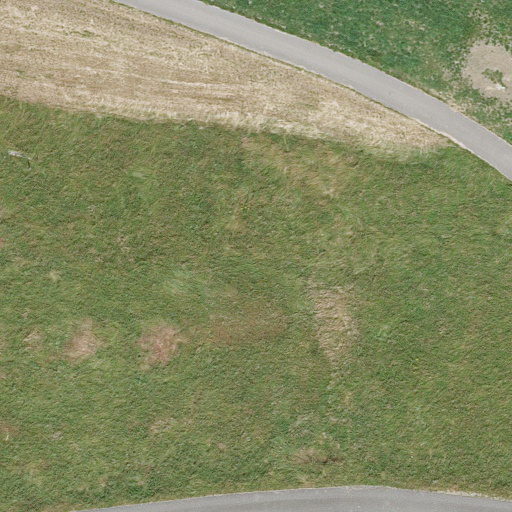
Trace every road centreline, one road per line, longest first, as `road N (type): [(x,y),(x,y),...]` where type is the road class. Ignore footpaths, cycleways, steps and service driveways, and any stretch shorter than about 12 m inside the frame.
road 1 (unclassified): [(511,149),(352,65),(158,0)]
road 2 (residential): [(201,511),(324,499),(486,511)]
